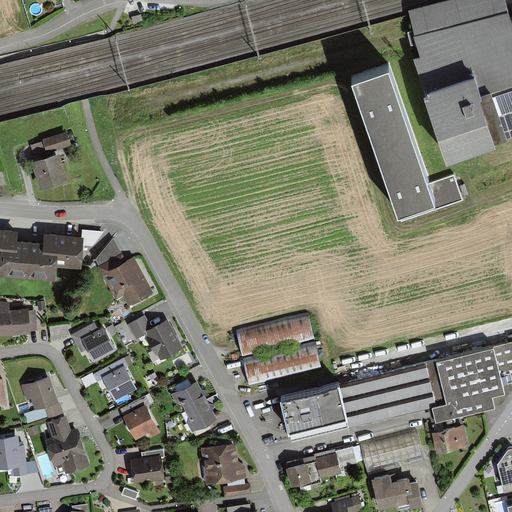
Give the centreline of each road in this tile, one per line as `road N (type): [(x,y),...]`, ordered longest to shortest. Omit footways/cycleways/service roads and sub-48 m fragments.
road 1 (residential): [(0,209),(101,212),(132,221),(288,511)]
road 2 (residential): [(0,353),(42,349),(57,357),(110,469),(87,488),(0,501)]
road 3 (residential): [(120,0),(0,47)]
road 4 (residential): [(511,412),(440,511)]
